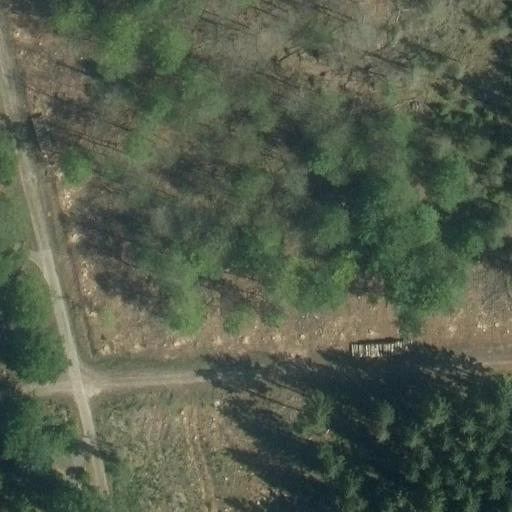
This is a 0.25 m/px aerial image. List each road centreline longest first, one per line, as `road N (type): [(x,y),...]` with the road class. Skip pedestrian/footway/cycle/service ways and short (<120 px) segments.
road 1 (track): [(0,396),(79,383),(511,360)]
road 2 (track): [(54,279),(0,54)]
road 3 (track): [(91,434),(54,279)]
